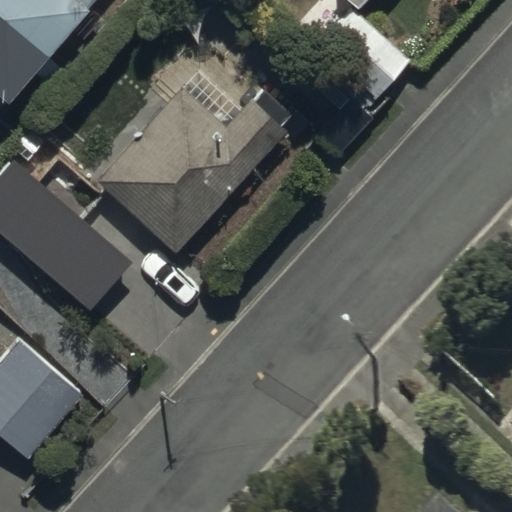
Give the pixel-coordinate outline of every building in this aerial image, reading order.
[(0,0),(0,99),(5,104),(33,71),(50,84),(63,68),(46,54),(85,7),(77,0),(0,0)] [(345,0),(356,9),(364,0),(345,0)] [(264,93),(255,102),(252,99),(222,131),(176,89),(94,178),(172,251),(285,129),(282,127),(291,117),(264,93)] [(14,159),(0,174),(0,230),(90,309),(132,262),(14,159)] [(11,342),(0,355),(0,434),(31,459),(80,397),(11,342)]
